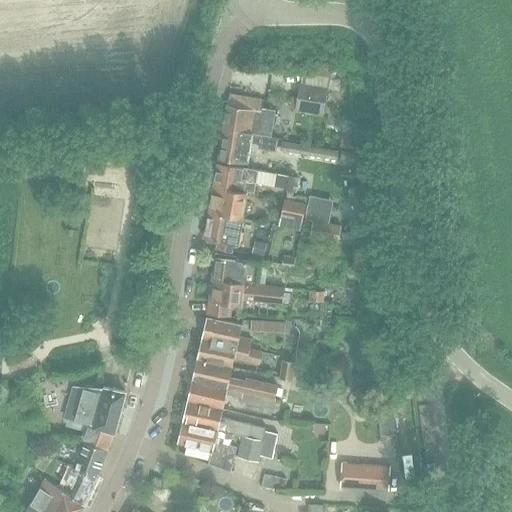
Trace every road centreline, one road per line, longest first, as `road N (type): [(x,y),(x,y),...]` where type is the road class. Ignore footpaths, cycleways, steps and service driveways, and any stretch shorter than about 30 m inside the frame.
road 1 (unclassified): [(249,9),(366,16),(381,41),(417,288),(455,356),(511,402)]
road 2 (residential): [(96,511),(158,361),(219,58),(249,9)]
